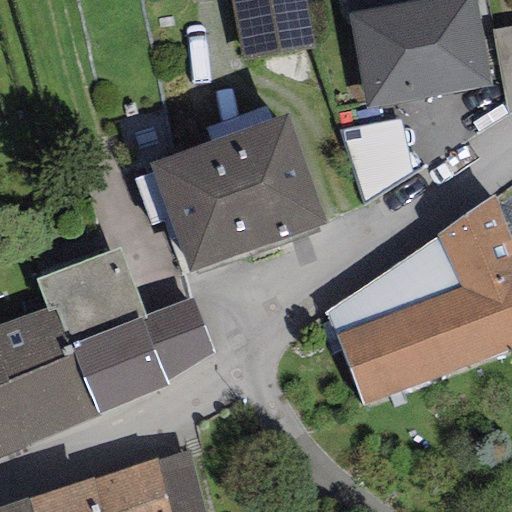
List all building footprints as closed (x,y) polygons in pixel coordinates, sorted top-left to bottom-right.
[(303,0),(228,0),(239,60),(312,47),(303,0)] [(401,0),(402,1),(347,11),(366,111),(490,88),(473,0),(401,0)] [(511,27),(492,30),(506,116),(511,112),(511,27)] [(286,116),(218,140),(258,250),(325,226),(286,116)] [(399,120),(339,132),(367,205),(413,174),(399,120)] [(218,140),(151,164),(190,274),(258,250),(218,140)] [(511,249),(492,196),(437,232),(459,288),(335,331),(366,408),(511,347),(511,249)] [(118,249),(37,281),(47,310),(55,308),(97,415),(167,387),(165,382),(142,317),(118,249)] [(191,298),(142,317),(165,382),(169,380),(213,351),(191,298)] [(47,310),(0,325),(0,457),(97,415),(55,308),(47,310)] [(206,511),(187,450),(154,460),(171,511),(206,511)] [(171,511),(154,460),(27,501),(30,511),(171,511)] [(30,511),(27,501),(0,509),(0,511),(30,511)]
